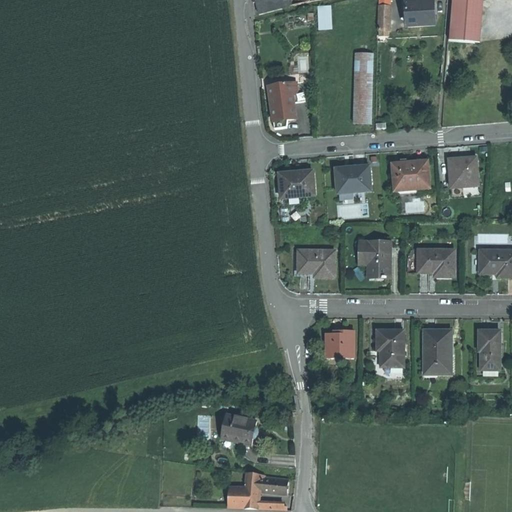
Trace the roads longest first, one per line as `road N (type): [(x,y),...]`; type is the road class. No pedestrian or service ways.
road 1 (residential): [(511,129),(257,153)]
road 2 (residential): [(511,306),(303,307)]
road 3 (residential): [(240,0),(257,153)]
road 4 (residential): [(257,153),(274,305)]
